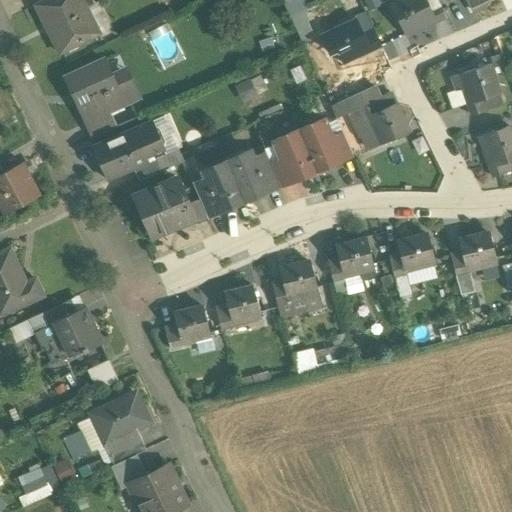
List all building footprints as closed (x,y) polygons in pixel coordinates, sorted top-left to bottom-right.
[(81,0),(47,0),(35,6),(59,55),(99,35),(81,0)] [(300,39),(315,34),(301,0),(287,0),(285,1),(300,39)] [(363,0),(368,9),(381,3),(379,0),(363,0)] [(424,0),(408,0),(394,7),(406,31),(417,26),(420,31),(435,24),(427,5),(424,0)] [(446,19),(437,0),(427,5),(435,24),(446,19)] [(363,33),(358,21),(330,34),(341,58),(353,53),(355,58),(371,51),(363,33)] [(381,47),(372,29),(363,33),(371,51),(381,47)] [(103,59),(66,77),(87,122),(87,123),(109,112),(139,98),(130,79),(116,86),(103,59)] [(489,65),(464,74),(468,85),(462,87),(468,105),(488,98),(499,94),(489,65)] [(240,92),(262,91),(262,79),(239,80),(240,92)] [(374,86),(330,106),(336,118),(360,108),(380,99),(380,98),(374,86)] [(380,99),(360,108),(365,118),(396,104),(391,93),(380,98),(380,99)] [(488,98),(468,105),(471,116),(491,109),(488,98)] [(396,104),(365,118),(372,133),(363,136),(369,149),(408,131),(396,104)] [(109,112),(87,123),(87,122),(84,123),(91,139),(116,128),(109,112)] [(331,138),(323,120),(298,130),(317,175),(324,172),(323,168),(341,160),(331,138)] [(151,122),(129,131),(137,148),(141,146),(145,157),(163,149),(151,122)] [(511,133),(510,128),(485,137),(489,148),(483,150),(489,167),(509,160),(511,158),(511,133)] [(298,130),(273,141),(281,159),(290,182),(309,174),(310,178),(317,175),(298,130)] [(129,131),(93,147),(107,180),(133,169),(148,162),(145,157),(141,146),(137,148),(129,131)] [(352,155),(342,133),(331,138),(341,160),(352,155)] [(250,151),(226,161),(243,202),(267,191),(252,157),(253,157),(250,151)] [(270,164),(265,152),(253,157),(252,157),(267,191),(279,185),(270,164)] [(167,160),(164,155),(156,158),(157,164),(167,160)] [(148,162),(133,169),(138,181),(159,172),(157,164),(156,158),(148,162)] [(281,159),(270,164),(279,185),(280,187),(290,182),(281,159)] [(511,169),(509,160),(489,167),(493,178),(511,171),(511,169)] [(226,161),(202,172),(204,178),(219,211),(219,212),(243,202),(226,161)] [(30,162),(24,165),(29,173),(35,170),(30,162)] [(23,163),(0,174),(0,206),(4,215),(17,208),(19,209),(20,207),(41,196),(29,173),(24,165),(23,163)] [(177,178),(134,196),(145,223),(150,221),(157,236),(176,228),(175,226),(194,218),(188,204),(177,178)] [(219,211),(204,178),(192,183),(206,216),(219,211)] [(199,200),(188,204),(194,218),(197,224),(207,220),(199,200)] [(489,233),(460,240),(462,251),(468,272),(497,265),(489,233)] [(427,235),(397,242),(400,254),(405,274),(435,267),(427,235)] [(366,239),(337,246),(340,258),(345,278),(374,271),(366,239)] [(26,283),(10,249),(0,253),(0,316),(44,296),(36,279),(26,283)] [(462,251),(450,254),(455,275),(468,272),(462,251)] [(400,254),(388,257),(393,277),(405,274),(400,254)] [(345,278),(340,258),(327,261),(332,281),(345,278)] [(310,262),(281,269),(284,282),(288,301),(318,294),(310,262)] [(284,282),(271,285),(276,304),(288,301),(284,282)] [(254,287),(224,295),(227,306),(232,327),(262,319),(254,287)] [(64,303),(40,314),(46,328),(54,324),(54,323),(70,315),(64,303)] [(227,306),(215,309),(221,330),(232,327),(227,306)] [(203,308),(174,315),(177,328),(182,347),(211,340),(203,308)] [(101,345),(84,309),(70,315),(54,323),(54,324),(70,357),(83,351),(84,354),(101,345)] [(40,314),(30,319),(37,332),(46,328),(40,314)] [(70,357),(54,324),(46,328),(37,332),(53,366),(70,357)] [(182,347),(177,328),(165,331),(170,350),(182,347)] [(108,361),(87,371),(97,393),(118,383),(108,361)] [(135,394),(91,415),(104,442),(105,443),(135,429),(148,423),(135,394)] [(135,429),(105,443),(104,442),(102,443),(113,466),(136,456),(146,451),(135,429)] [(76,458),(91,451),(80,430),(65,438),(76,458)] [(113,466),(111,468),(121,490),(128,487),(128,485),(146,476),(136,456),(113,466)] [(69,458),(55,461),(60,481),(74,478),(69,458)] [(43,466),(17,473),(25,502),(50,496),(43,466)] [(146,476),(128,485),(128,487),(140,511),(174,511),(186,506),(167,466),(146,476)]
